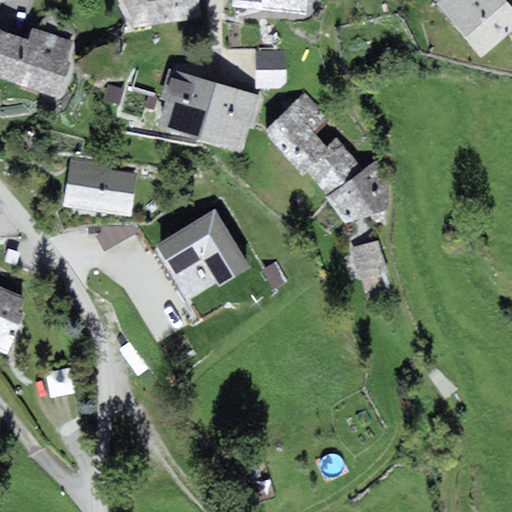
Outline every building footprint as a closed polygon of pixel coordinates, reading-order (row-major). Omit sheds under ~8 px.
[(119,0),(135,28),(203,18),(200,0),(119,0)] [(306,14),(307,0),(234,0),(233,6),(306,14)] [(511,31),(511,6),(506,0),(438,0),(436,1),(483,56),(511,31)] [(29,39),(1,30),(0,32),(0,78),(61,97),(72,63),(67,61),(73,40),(33,28),(29,39)] [(285,50),(256,51),(258,88),(287,87),(285,50)] [(199,139),(216,83),(170,69),(161,100),(167,102),(160,128),(199,139)] [(264,97),(216,83),(199,139),(240,152),(248,124),(255,126),(264,97)] [(332,119),(306,92),(264,132),(303,176),(308,171),(330,151),(327,147),(316,133),(332,119)] [(337,137),(327,147),(330,151),(308,171),(326,196),(345,223),(389,208),(388,185),(376,161),(364,170),(337,137)] [(64,206),(132,216),(138,172),(109,168),(110,162),(71,157),(64,206)] [(251,267),(215,207),(156,243),(176,275),(204,258),(221,285),(251,267)] [(388,271),(379,240),(350,249),(353,256),(347,257),(354,279),(360,278),(360,280),(388,271)] [(26,297),(0,285),(0,351),(5,354),(24,314),(19,312),(26,297)]
